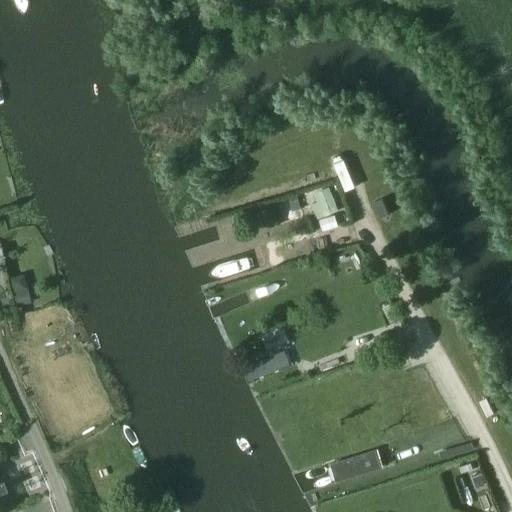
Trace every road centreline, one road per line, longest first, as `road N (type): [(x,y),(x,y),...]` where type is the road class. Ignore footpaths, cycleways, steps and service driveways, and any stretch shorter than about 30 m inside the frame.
road 1 (track): [(353,169),(511,493)]
road 2 (residential): [(62,511),(0,354)]
